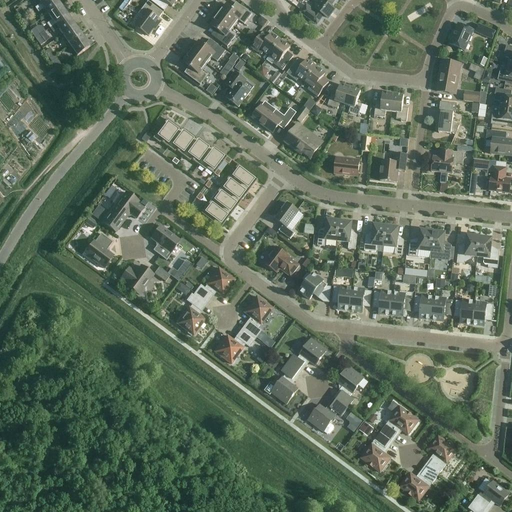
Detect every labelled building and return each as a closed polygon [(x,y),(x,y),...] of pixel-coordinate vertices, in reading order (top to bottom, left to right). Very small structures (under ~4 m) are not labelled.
[(47,0),(41,5),(35,9),(38,13),(44,9),(48,15),(60,6),(56,0),(47,0)] [(131,0),(128,6),(132,9),(138,0),(131,0)] [(178,0),(149,0),(149,1),(162,10),(167,4),(172,8),(178,0)] [(306,6),(302,12),(301,13),(310,21),(312,18),(319,23),(324,16),(328,19),(334,10),(331,7),(336,0),(324,0),(323,2),(322,1),(315,9),(317,11),(315,13),(306,6)] [(143,18),(136,27),(149,37),(156,28),(157,28),(162,22),(159,20),(164,14),(148,2),(139,15),(143,18)] [(219,16),(234,27),(239,21),(244,25),(252,15),(239,5),(235,11),(227,6),(219,16)] [(55,25),(68,16),(60,6),(48,15),(53,22),(47,26),(49,29),(55,25)] [(20,8),(15,12),(21,19),(25,15),(20,8)] [(30,22),(25,15),(21,19),(26,26),(30,22)] [(68,16),(55,25),(62,36),(75,27),(68,16)] [(229,34),(234,27),(219,16),(211,26),(219,32),(215,38),(227,48),(235,38),(229,34)] [(474,32),(458,25),(449,45),(465,52),(474,32)] [(495,33),(479,26),(475,33),(492,40),(495,33)] [(75,27),(62,36),(70,46),(82,37),(75,27)] [(35,29),(30,32),(35,39),(40,36),(35,29)] [(264,53),(269,57),(281,42),(278,39),(279,38),(273,35),(272,34),(269,38),(263,34),(252,48),(262,56),(264,53)] [(40,36),(35,39),(40,46),(45,43),(40,36)] [(77,56),(90,48),(82,37),(70,46),(77,56)] [(191,53),(207,64),(212,58),(218,63),(226,52),(213,42),(208,49),(199,42),(191,53)] [(281,42),(269,57),(275,61),(273,64),(283,72),(293,57),(287,53),(290,49),(289,47),(285,43),(284,44),(281,42)] [(49,50),(45,53),(50,60),(54,57),(49,50)] [(207,64),(191,53),(184,63),(192,70),(187,76),(200,86),(209,75),(203,70),(207,64)] [(230,62),(235,65),(239,59),(235,57),(233,55),(229,61),(230,62)] [(245,56),(242,60),(246,64),(250,59),(245,56)] [(59,64),(54,57),(50,60),(55,67),(59,64)] [(299,79),(305,83),(316,68),(313,66),(314,64),(308,62),(307,61),(304,65),(298,60),(287,75),(297,82),(299,79)] [(241,61),(234,69),(239,73),(245,65),(241,61)] [(230,62),(220,75),(225,79),(235,66),(235,65),(230,62)] [(461,65),(442,62),(437,92),(455,96),(461,65)] [(511,66),(508,65),(506,71),(501,70),(498,81),(511,84),(511,66)] [(262,67),(257,73),(264,79),(269,72),(262,67)] [(316,68),(305,83),(310,87),(308,91),(318,98),(329,84),(323,79),(326,75),(324,74),(320,69),(319,70),(316,68)] [(246,81),(235,73),(226,85),(233,91),(227,100),(239,108),(250,93),(242,87),(246,81)] [(270,82),(275,86),(282,77),(277,73),(270,82)] [(345,106),(351,89),(340,86),(337,97),(331,95),(328,107),(338,110),(340,104),(345,106)] [(349,114),(359,117),(362,105),(357,104),(361,92),(351,89),(345,106),(351,108),(349,114)] [(500,102),(499,108),(511,110),(511,98),(511,92),(496,90),(494,102),(500,102)] [(464,92),(463,101),(479,103),(480,93),(464,92)] [(381,106),(376,106),(374,117),(385,119),(386,112),(391,113),(393,95),(383,94),(381,106)] [(401,120),(401,122),(407,123),(408,109),(403,109),(404,97),(393,95),(391,113),(397,114),(396,120),(401,120)] [(262,107),(253,119),(273,134),(281,123),(287,127),(297,114),(290,109),(284,117),(276,111),(265,103),(262,107)] [(456,113),(457,105),(440,103),(439,113),(441,113),(440,123),(440,122),(437,128),(439,129),(439,133),(452,134),(456,136),(460,126),(452,123),(454,113),(456,113)] [(303,108),(295,119),(301,124),(309,112),(303,108)] [(511,110),(499,108),(498,114),(492,113),(491,125),(507,128),(507,122),(511,122),(511,110)] [(160,142),(168,148),(181,131),(167,120),(153,139),(159,144),(160,142)] [(308,133),(298,125),(285,143),(297,152),(298,150),(310,159),(320,146),(306,136),(308,133)] [(181,131),(168,148),(174,153),(176,151),(183,157),(196,140),(182,129),(181,131)] [(502,133),(487,131),(486,142),(492,142),(491,155),(511,157),(511,141),(501,140),(502,133)] [(372,133),(372,147),(380,148),(381,133),(372,133)] [(196,140),(183,157),(190,162),(191,160),(198,166),(211,149),(197,138),(196,140)] [(363,139),(362,153),(370,153),(371,140),(363,139)] [(211,149),(198,166),(205,171),(206,169),(214,175),(217,170),(224,162),(226,158),(212,147),(211,149)] [(433,158),(431,173),(441,174),(440,184),(447,185),(448,175),(452,175),(453,167),(456,167),(456,165),(463,166),(464,154),(452,153),(441,151),(440,158),(433,158)] [(398,172),(405,173),(407,156),(395,154),(394,163),(382,162),(380,182),(397,184),(398,172)] [(335,175),(358,178),(360,162),(336,159),(335,175)] [(475,162),(474,169),(488,171),(489,163),(475,162)] [(228,178),(248,193),(257,181),(237,166),(228,178)] [(488,173),(487,180),(491,180),(490,192),(509,194),(511,180),(505,180),(506,169),(494,168),(493,173),(488,173)] [(239,205),(248,193),(228,178),(219,190),(239,205)] [(239,205),(219,190),(210,202),(230,217),(239,205)] [(116,233),(129,215),(136,220),(144,209),(137,205),(138,203),(125,193),(103,224),(116,233)] [(220,229),(230,217),(210,202),(201,214),(220,229)] [(283,226),(279,232),(290,240),(295,234),(287,228),(299,212),(287,204),(275,220),(283,226)] [(101,216),(95,211),(91,216),(98,221),(101,216)] [(89,217),(85,223),(93,229),(97,223),(89,217)] [(337,242),(339,223),(327,221),(326,233),(319,232),(318,247),(325,248),(325,241),(337,242)] [(339,223),(337,242),(349,244),(348,250),(355,251),(357,236),(351,235),(352,224),(339,223)] [(377,247),(384,247),(386,228),(374,226),(373,238),(366,237),(364,252),(371,253),(375,253),(377,252),(377,247)] [(158,245),(153,251),(166,261),(171,254),(170,254),(180,241),(160,227),(151,240),(158,245)] [(386,228),(384,247),(396,249),(395,255),(402,256),(404,241),(397,240),(399,229),(386,228)] [(277,235),(269,229),(265,234),(273,240),(277,235)] [(410,242),(409,257),(418,258),(430,259),(431,253),(433,233),(421,232),(419,243),(410,242)] [(433,233),(431,253),(436,253),(435,258),(437,260),(441,261),(450,262),(452,247),(444,246),(445,235),(433,233)] [(112,243),(101,235),(95,243),(94,242),(84,255),(104,269),(113,257),(106,251),(112,243)] [(477,258),(480,239),(467,237),(466,248),(459,248),(457,264),(465,265),(465,263),(469,264),(470,262),(471,262),(471,257),(477,258)] [(480,239),(477,258),(484,259),(483,264),(485,266),(488,266),(488,269),(498,270),(500,252),(491,251),(492,240),(480,239)] [(276,248),(264,264),(277,274),(281,269),(283,271),(282,272),(291,278),(299,267),(288,259),(289,258),(276,248)] [(311,263),(307,260),(302,267),(307,270),(311,263)] [(126,286),(139,296),(153,277),(140,267),(135,274),(129,269),(121,280),(127,285),(126,286)] [(170,277),(159,268),(154,275),(165,283),(170,277)] [(216,293),(222,298),(235,281),(218,269),(206,286),(207,286),(204,289),(200,286),(195,293),(207,301),(212,295),(211,294),(214,291),(216,293)] [(307,283),(299,293),(310,301),(313,296),(313,295),(316,295),(319,297),(318,299),(324,303),(329,304),(331,288),(327,287),(323,283),(324,282),(313,274),(311,278),(307,275),(304,280),(307,283)] [(338,311),(350,312),(353,289),(341,288),(341,289),(334,288),(332,304),(333,304),(333,301),(338,302),(339,304),(338,311)] [(353,289),(350,312),(362,314),(363,307),(365,305),(370,306),(369,309),(370,309),(372,293),(365,292),(365,291),(353,289)] [(379,316),(391,317),(394,294),(382,293),(382,294),(375,293),(373,309),(374,306),(378,307),(380,309),(379,316)] [(400,295),(394,294),(391,317),(403,318),(404,312),(403,311),(406,310),(410,310),(410,313),(411,313),(413,294),(400,293),(400,295)] [(204,305),(191,295),(186,302),(192,306),(189,309),(177,325),(187,333),(187,334),(191,337),(192,336),(193,337),(205,321),(199,316),(197,314),(199,311),(204,305)] [(432,322),(434,299),(422,297),(422,298),(415,298),(413,313),(414,314),(414,310),(419,311),(421,313),(420,313),(420,320),(432,322)] [(260,326),(272,310),(256,298),(244,314),(250,318),(253,320),(250,323),(245,330),(256,338),(261,332),(257,329),(260,326)] [(434,299),(432,322),(444,323),(444,316),(446,314),(451,315),(451,318),(453,302),(446,301),(446,300),(434,299)] [(460,325),(472,326),(475,303),(463,302),(463,303),(456,302),(454,318),(455,318),(455,315),(460,316),(461,318),(460,325)] [(475,303),(472,326),(484,327),(485,321),(485,320),(487,319),(492,320),(491,322),(492,322),(494,307),(487,306),(487,305),(475,303)] [(254,342),(243,333),(238,340),(235,343),(233,342),(227,337),(215,353),(231,365),(243,349),(245,345),(249,348),(254,342)] [(294,356),(289,363),(300,371),(307,361),(315,367),(327,352),(311,340),(300,356),(298,359),(294,356)] [(256,361),(261,365),(270,353),(262,347),(258,352),(261,355),(256,361)] [(271,384),(265,392),(270,397),(272,395),(287,406),(298,390),(290,384),(298,374),(286,366),(281,373),(286,376),(283,379),(276,388),(271,384)] [(337,399),(349,407),(354,401),(350,398),(352,395),(352,394),(352,395),(364,379),(349,368),(337,383),(345,389),(337,399)] [(324,433),(327,435),(329,435),(331,434),(333,431),(334,429),(334,427),(330,424),(335,418),(335,417),(337,414),(341,417),(346,411),(335,402),(328,412),(320,406),(308,422),(324,433)] [(382,432),(393,440),(398,434),(400,430),(401,431),(408,436),(419,422),(400,408),(389,422),(390,422),(387,426),(387,425),(382,432)] [(369,415),(364,422),(378,433),(384,426),(369,415)] [(373,430),(365,424),(359,432),(367,438),(373,430)] [(361,460),(380,474),(391,460),(384,454),(383,454),(385,450),(390,444),(379,435),(374,442),(375,442),(372,446),(372,445),(361,460)] [(433,460),(428,467),(439,475),(444,468),(446,465),(447,465),(458,451),(438,436),(427,451),(435,456),(436,457),(433,460)] [(400,488),(419,503),(430,488),(429,488),(431,485),(432,485),(437,478),(426,470),(421,477),(418,480),(417,479),(418,479),(410,474),(400,488)] [(484,496),(481,499),(489,505),(492,502),(500,508),(509,495),(493,483),(484,496)] [(473,503),(485,511),(489,505),(478,497),(473,503)] [(484,511),(485,511),(473,503),(469,509),(471,511),(484,511)]
